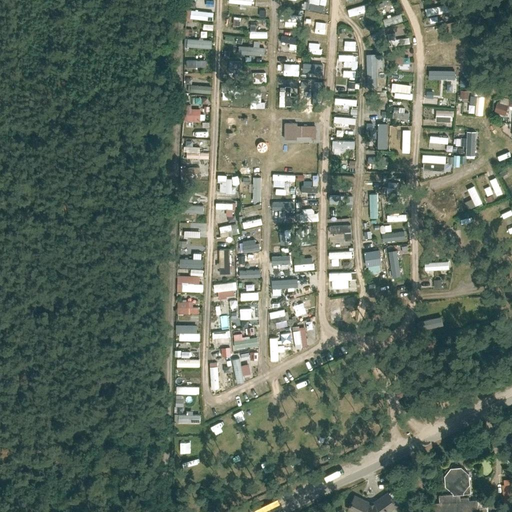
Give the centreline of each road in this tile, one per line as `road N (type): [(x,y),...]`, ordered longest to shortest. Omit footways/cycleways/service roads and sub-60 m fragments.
road 1 (track): [(183,0),(165,511)]
road 2 (residential): [(511,398),(279,511)]
